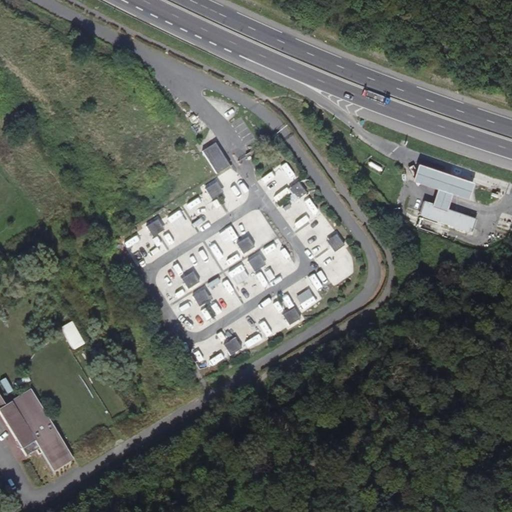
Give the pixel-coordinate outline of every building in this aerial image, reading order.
[(227,162),(215,144),(202,152),(214,170),(227,162)] [(227,162),(214,170),(216,174),(229,166),(227,162)] [(478,187),(424,165),(418,180),(441,190),(435,204),(450,210),(455,196),(472,203),(478,187)] [(211,200),(223,193),(216,183),(205,190),(211,200)] [(298,183),(288,189),(297,201),(306,193),(298,183)] [(477,221),(450,210),(435,204),(426,200),(421,213),(471,235),(477,221)] [(152,238),(164,230),(157,220),(146,227),(152,238)] [(336,235),(326,242),(334,253),(344,246),(336,235)] [(254,248),(247,237),(236,244),(242,255),(254,248)] [(460,252),(463,247),(454,243),(451,248),(460,252)] [(265,265),(259,255),(247,262),(254,273),(265,265)] [(187,290),(199,283),(192,272),(181,279),(187,290)] [(199,308),(210,300),(204,290),(192,297),(199,308)] [(300,319),(294,308),(282,316),(289,326),(300,319)] [(64,331),(69,345),(81,342),(76,327),(64,331)] [(241,349),(234,338),(223,346),(229,356),(241,349)] [(1,412),(0,410),(0,428),(22,464),(32,458),(34,463),(37,461),(49,479),(69,467),(26,397),(1,412)]
